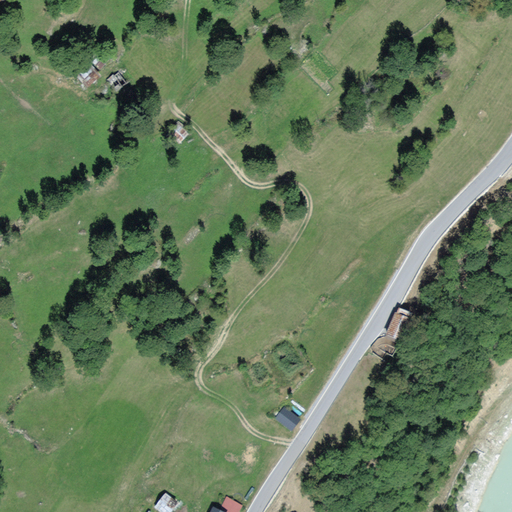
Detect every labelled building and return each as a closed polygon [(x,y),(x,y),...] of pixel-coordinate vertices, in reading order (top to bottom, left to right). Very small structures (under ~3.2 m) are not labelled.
[(77,73),(90,86),(102,75),(90,62),(77,73)] [(406,319),(395,314),(386,334),(397,339),(406,319)] [(298,420),(283,409),(276,418),(291,429),(298,420)] [(166,511),(175,503),(165,494),(155,506),(161,511),(166,511)] [(234,511),(238,505),(225,498),(218,510),(222,511),(234,511)]
